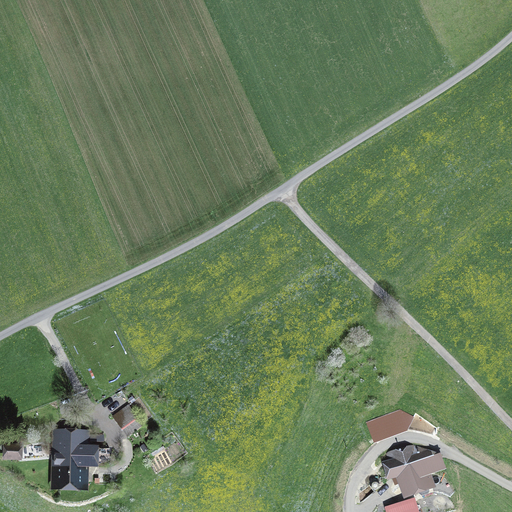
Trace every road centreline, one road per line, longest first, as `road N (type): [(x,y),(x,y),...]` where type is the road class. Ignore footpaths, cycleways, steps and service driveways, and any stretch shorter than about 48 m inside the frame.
road 1 (unclassified): [(511,426),(281,190)]
road 2 (unclassified): [(0,336),(281,190)]
road 3 (unclassified): [(281,190),(474,70),(511,37)]
road 4 (unclassified): [(351,511),(352,486),(366,460),(400,438),(440,446),(511,487)]
